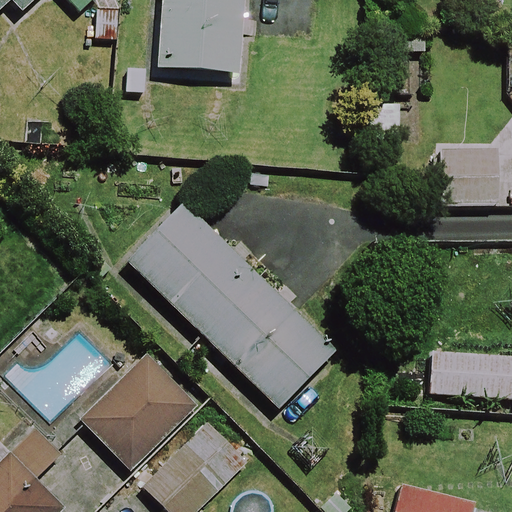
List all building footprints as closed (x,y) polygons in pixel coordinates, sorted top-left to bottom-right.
[(36,0),(0,0),(0,12),(3,9),(14,21),(36,0)] [(93,0),(55,0),(76,19),(93,0)] [(241,0),(158,0),(153,76),(236,82),(241,0)] [(422,34),(388,30),(385,67),(419,70),(422,34)] [(492,156),(434,156),(433,214),(491,214),(492,156)] [(330,356),(181,209),(122,269),(271,416),(330,356)] [(511,375),(511,365),(426,359),(423,400),(509,406),(508,422),(511,422),(511,375)] [(193,413),(142,360),(74,426),(124,478),(193,413)] [(0,511),(54,511),(29,484),(56,459),(29,429),(0,455),(0,511)] [(467,511),(400,490),(392,511),(467,511)]
